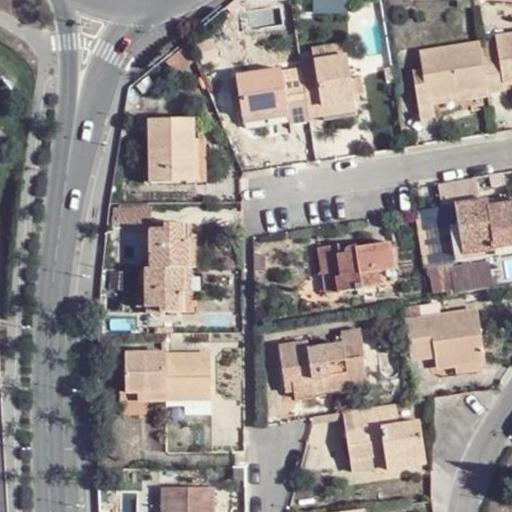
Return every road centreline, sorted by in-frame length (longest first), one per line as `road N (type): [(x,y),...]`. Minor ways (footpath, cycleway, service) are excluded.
road 1 (secondary): [(70,128),(44,362),(49,511)]
road 2 (residential): [(511,152),(257,203)]
road 3 (secondary): [(70,128),(133,4)]
road 4 (secondary): [(66,0),(70,128)]
road 5 (residential): [(511,403),(484,449),(462,511)]
